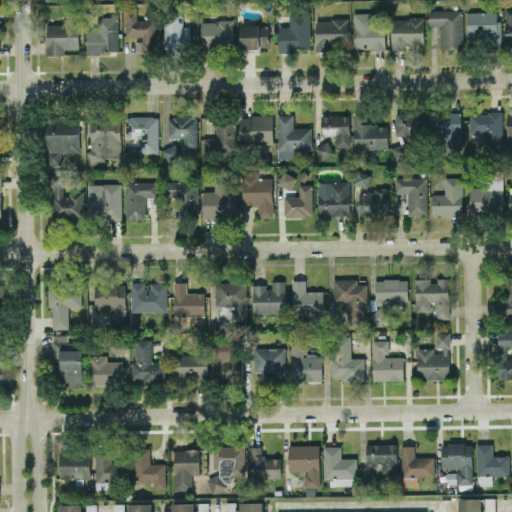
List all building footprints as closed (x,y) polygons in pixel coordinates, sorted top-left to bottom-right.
[(428,10),(428,25),(441,24),(441,48),(463,48),(463,9),(428,10)] [(125,36),(141,36),(141,53),(156,52),(155,19),(136,20),(136,11),(124,11),(125,36)] [(499,11),(466,12),(467,42),(500,42),(499,11)] [(190,26),(182,26),(182,12),(164,12),(165,51),(190,51),(190,26)] [(353,12),(353,48),(385,48),(385,21),(376,21),(376,12),(353,12)] [(86,52),(118,52),(117,13),(95,14),(95,28),(86,28),(86,52)] [(310,14),(289,14),(289,26),(278,26),(278,50),(310,49),(310,14)] [(391,18),(391,49),(407,49),(407,43),(424,43),(423,17),(391,18)] [(331,50),(331,45),(347,45),(347,19),(316,18),(315,50),(331,50)] [(233,20),(201,20),(201,46),(232,47),(233,20)] [(79,24),(46,23),(45,54),(64,55),(64,48),(78,48),(79,24)] [(269,47),(268,24),(240,24),(241,48),(269,47)] [(501,111),(469,112),(470,133),(482,132),(483,149),(502,148),(501,111)] [(426,113),(396,112),(395,135),(425,136),(426,113)] [(461,149),(460,112),(440,112),(440,121),(436,121),(436,134),(444,134),(444,149),(461,149)] [(388,148),(387,124),(366,125),(366,113),(353,113),(354,149),(388,148)] [(159,152),(157,114),(124,115),(125,137),(138,137),(139,153),(159,152)] [(278,158),(295,158),(295,149),(312,149),(311,127),(293,127),(293,114),(277,114),(278,158)] [(349,114),(321,115),(321,135),(336,135),(336,147),(350,147),(349,114)] [(196,116),(168,115),(167,136),(183,137),(183,148),(196,148),(196,116)] [(273,115),(239,115),(239,142),(273,142),(273,115)] [(89,160),(121,159),(120,119),(88,120),(89,160)] [(79,152),(79,120),(45,120),(45,165),(61,165),(61,151),(79,152)] [(203,137),(203,152),(235,152),(235,120),(215,120),(215,137),(203,137)] [(320,159),(333,154),(328,141),(316,145),(320,159)] [(391,147),(396,160),(409,155),(404,142),(391,147)] [(167,162),(180,156),(174,143),(161,149),(167,162)] [(84,218),(83,192),(63,192),(63,171),(57,171),(57,166),(49,166),(49,219),(84,218)] [(296,177),(283,170),(277,182),(290,189),(296,177)] [(371,174),(358,170),(353,183),(367,187),(371,174)] [(469,187),(470,212),(503,211),(502,170),(480,171),(480,186),(469,187)] [(271,175),(242,176),(243,205),(259,204),(259,217),(273,216),(271,175)] [(432,194),(432,215),(463,214),(461,176),(444,177),(445,193),(432,194)] [(427,214),(426,177),(394,178),(395,193),(407,192),(407,215),(427,214)] [(198,217),(199,181),(167,180),(166,217),(198,217)] [(202,217),(235,218),(236,187),(226,187),(226,181),(214,180),(214,190),(203,190),(202,217)] [(157,196),(158,181),(126,181),(125,219),(145,219),(145,196),(157,196)] [(350,214),(349,181),(318,181),(318,214),(350,214)] [(122,219),(121,182),(88,183),(89,219),(122,219)] [(312,184),(299,184),(299,195),(284,195),(284,216),(312,216),(312,184)] [(388,214),(387,189),(358,190),(359,214),(388,214)] [(449,278),(437,278),(437,280),(415,279),(415,311),(433,311),(433,318),(449,318),(449,278)] [(357,279),(333,279),(334,303),(347,303),(347,324),(364,323),(363,301),(368,301),(367,284),(357,284),(357,279)] [(285,313),(284,280),(272,281),(272,286),(252,286),(253,313),(285,313)] [(323,291),(306,291),(305,280),(292,280),(293,313),(323,312),(323,291)] [(246,281),(216,282),(216,306),(231,305),(231,319),(247,319),(246,281)] [(166,284),(145,284),(145,282),(131,282),(131,312),(167,311),(166,284)] [(187,292),(187,282),(174,282),(174,323),(184,322),(184,316),(204,316),(204,292),(187,292)] [(95,308),(110,308),(110,324),(126,324),(125,284),(94,285),(95,308)] [(48,288),(48,307),(52,307),(52,328),(69,328),(68,306),(82,306),(81,287),(48,288)] [(511,332),(498,331),(498,346),(511,346),(511,332)] [(450,332),(436,333),(436,348),(443,348),(443,353),(434,354),(434,348),(417,348),(417,379),(450,378),(450,332)] [(82,385),(83,346),(68,346),(68,335),(52,335),(52,376),(58,376),(58,384),(82,385)] [(365,380),(364,357),(351,358),(351,336),(332,336),(333,375),(340,375),(340,381),(365,380)] [(165,361),(152,361),(152,339),(135,339),(135,362),(131,362),(131,383),(166,383),(165,361)] [(307,339),(291,340),(292,381),(322,380),(322,356),(307,356),(307,339)] [(403,356),(388,357),(388,340),(372,340),(372,380),(404,380),(403,356)] [(213,343),(213,381),(240,381),(240,343),(213,343)] [(286,381),(285,348),(255,348),(255,372),(272,371),(272,382),(286,381)] [(208,382),(207,354),(173,354),(174,383),(208,382)] [(106,361),(106,355),(91,355),(90,384),(122,385),(123,361),(106,361)] [(511,378),(511,358),(498,358),(498,378),(511,378)] [(382,472),(397,473),(397,444),(367,443),(366,464),(382,464),(382,472)] [(473,483),(472,443),(442,444),(442,470),(447,470),(447,484),(473,483)] [(320,487),(319,444),(289,445),(289,472),(304,472),(304,487),(320,487)] [(510,456),(493,456),(493,444),(476,444),(477,475),(510,475),(510,456)] [(434,457),(414,457),(414,446),(402,445),(402,486),(417,487),(417,476),(434,476),(434,457)] [(281,458),(262,457),(262,447),(249,446),(248,476),(281,477),(281,458)] [(324,478),(331,478),(331,485),(357,485),(357,458),(341,458),(341,446),(324,446),(324,478)] [(134,448),(134,482),(153,482),(153,488),(166,488),(165,463),(150,463),(150,448),(134,448)] [(199,475),(200,450),(175,449),(174,490),(192,490),(192,474),(199,475)] [(95,481),(128,482),(129,462),(112,462),(113,450),(96,450),(95,481)] [(60,478),(90,479),(90,453),(60,452),(60,478)] [(492,485),(492,476),(479,476),(479,485),(492,485)] [(458,498),(458,511),(480,511),(481,498),(458,498)] [(171,511),(193,511),(194,502),(171,503),(171,511)] [(208,511),(209,502),(198,502),(198,511),(208,511)] [(236,511),(236,502),(226,502),(225,511),(236,511)] [(263,511),(264,502),(241,502),(241,511),(263,511)] [(128,511),(151,511),(151,503),(129,503),(128,511)]
